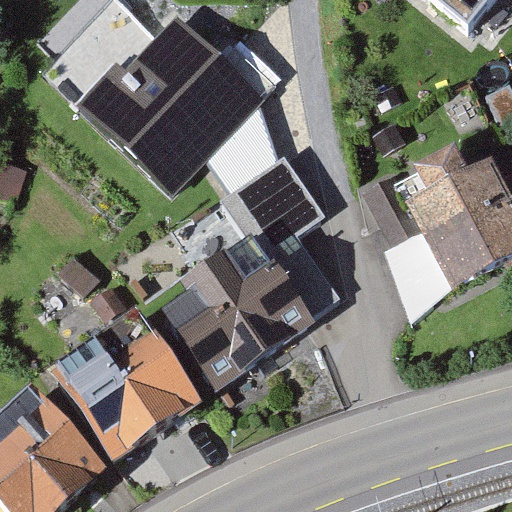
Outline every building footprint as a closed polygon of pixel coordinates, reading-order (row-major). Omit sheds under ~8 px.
[(482,0),(453,0),(470,15),(482,0)] [(260,110),(184,36),(94,127),(171,201),(260,110)] [(0,199),(16,206),(29,172),(0,161),(0,199)] [(511,212),(501,189),(420,227),(456,304),(511,278),(511,212)] [(265,268),(172,331),(227,411),(319,348),(265,268)] [(94,301),(109,324),(127,312),(112,289),(94,301)] [(127,485),(209,424),(150,346),(68,407),(127,485)] [(87,511),(108,492),(43,426),(0,467),(0,511),(87,511)]
